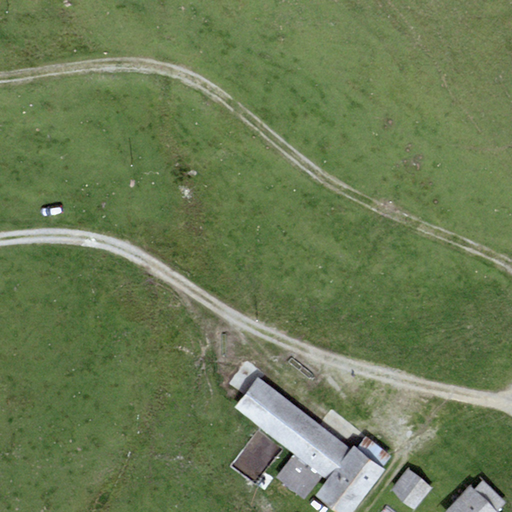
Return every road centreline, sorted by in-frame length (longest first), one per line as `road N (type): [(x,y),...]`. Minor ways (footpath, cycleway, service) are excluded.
road 1 (track): [(0,77),(127,63),(181,74),(371,204),(511,263)]
road 2 (track): [(0,240),(104,242),(311,352),(511,403)]
